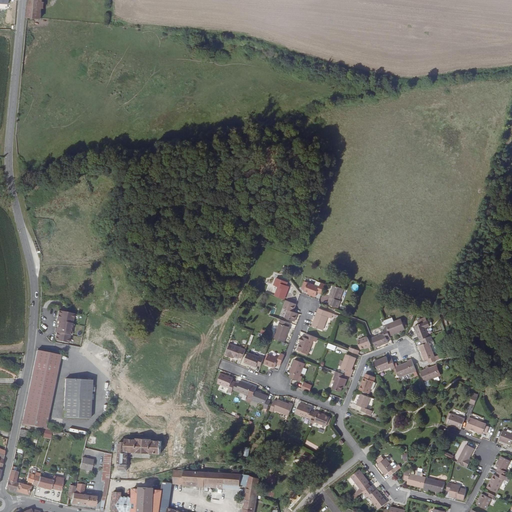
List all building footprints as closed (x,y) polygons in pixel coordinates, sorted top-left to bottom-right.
[(43,0),(30,0),(29,18),(41,19),(42,9),(45,9),(45,2),(44,1),(43,0)] [(271,287),(275,288),(272,296),(282,300),(287,288),(285,287),(286,284),(274,280),(271,287)] [(313,294),(317,296),(319,287),(315,286),(314,290),(299,284),(297,290),(301,292),(300,293),(311,297),(313,294)] [(335,304),(339,294),(328,290),(325,301),(326,301),(324,306),(334,309),(336,305),(335,304)] [(294,314),(289,313),(292,304),(284,301),(281,310),(285,312),(282,320),(290,323),(294,314)] [(216,315),(232,318),(233,314),(217,309),(216,315)] [(324,318),(328,319),(330,314),(316,309),(311,321),(309,326),(320,330),(324,318)] [(54,320),(56,320),(52,341),(66,344),(72,314),(56,311),(54,320)] [(340,331),(349,334),(353,324),(345,320),(340,331)] [(284,327),(286,324),(277,321),(270,339),(280,343),(286,327),(284,327)] [(405,331),(402,321),(390,326),(393,335),(405,331)] [(412,327),(418,339),(427,335),(424,329),(427,328),(425,322),(412,327)] [(384,329),(385,332),(373,338),(377,347),(389,343),(388,339),(391,337),(393,335),(390,326),(384,329)] [(311,338),(303,334),(302,334),(300,338),(296,337),(294,342),(296,343),(293,351),(302,355),(308,341),(309,342),(311,338)] [(426,341),(429,340),(427,335),(418,339),(420,344),(417,345),(423,359),(427,358),(432,356),(426,341)] [(360,350),(371,346),(367,336),(356,340),(360,350)] [(228,357),(239,361),(242,353),(226,347),(222,358),(227,361),(228,357)] [(45,424),(57,356),(34,352),(21,426),(39,429),(49,431),(51,425),(45,424)] [(272,365),(276,367),(280,357),(276,355),(274,361),(265,357),(261,366),(270,370),(272,365)] [(254,367),(257,368),(260,359),(257,358),(256,360),(244,356),(241,364),(253,369),(254,367)] [(340,376),(343,377),(348,379),(351,371),(350,370),(354,360),(344,356),(338,370),(342,372),(340,376)] [(387,368),(388,371),(392,370),(391,365),(388,358),(383,359),(382,357),(371,361),(375,372),(387,368)] [(297,375),(302,363),(292,359),(287,371),(288,372),(288,374),(287,377),(297,381),(299,376),(297,375)] [(392,370),(396,380),(414,373),(410,363),(406,364),(392,370)] [(444,382),(449,378),(453,375),(443,363),(434,371),(444,382)] [(343,380),(343,377),(340,376),(335,373),(332,381),(334,382),(331,390),(339,394),(341,389),(342,389),(345,381),(343,380)] [(367,393),(373,378),(362,374),(357,389),(367,393)] [(226,393),(228,394),(229,391),(231,384),(225,381),(225,379),(218,377),(214,387),(226,391),(226,393)] [(92,418),(94,382),(69,380),(67,417),(92,418)] [(237,382),(235,385),(231,384),(229,391),(245,397),(248,387),(237,382)] [(303,382),(301,389),(309,392),(312,385),(303,382)] [(262,401),(263,398),(251,393),(247,401),(260,406),(259,408),(263,410),(266,402),(262,401)] [(370,411),(365,409),(369,397),(358,393),(353,404),(359,407),(358,410),(368,414),(370,411)] [(271,413),(272,411),(285,416),(289,404),(286,403),(285,405),(275,401),(274,403),(271,402),(267,411),(271,413)] [(296,405),(292,414),(307,420),(309,414),(307,413),(308,410),(296,405)] [(457,426),(461,416),(448,411),(444,421),(457,426)] [(309,414),(307,420),(306,422),(309,423),(310,422),(321,427),(325,418),(310,412),(309,414)] [(482,424),(467,418),(462,429),(465,431),(466,429),(478,433),(482,424)] [(507,444),(508,442),(511,443),(511,433),(510,435),(499,431),(496,440),(507,444)] [(127,440),(127,444),(121,443),(119,470),(127,472),(128,453),(135,453),(135,454),(143,454),(143,456),(148,456),(148,454),(161,454),(162,443),(152,442),(152,440),(137,439),(137,441),(127,440)] [(464,445),(455,463),(466,468),(468,463),(466,462),(472,449),(464,445)] [(105,477),(108,477),(111,454),(104,453),(100,483),(104,484),(105,477)] [(494,466),(496,467),(494,470),(496,471),(504,476),(506,472),(505,471),(511,460),(505,457),(504,458),(499,456),(494,466)] [(383,474),(386,472),(388,475),(390,474),(396,470),(393,467),(391,468),(383,458),(382,459),(380,457),(375,460),(376,463),(375,464),(383,474)] [(90,473),(93,462),(81,460),(79,470),(90,473)] [(405,484),(421,488),(423,478),(424,476),(421,475),(414,474),(409,472),(408,470),(405,470),(402,479),(406,480),(405,484)] [(181,485),(182,472),(172,471),(171,482),(171,484),(181,485)] [(507,477),(504,476),(496,471),(495,474),(494,474),(491,479),(490,479),(487,486),(497,491),(503,479),(505,480),(507,477)] [(14,484),(16,474),(10,472),(6,491),(15,494),(17,484),(14,484)] [(181,485),(222,488),(222,474),(182,472),(181,485)] [(358,489),(360,488),(362,491),(368,486),(365,484),(366,483),(361,476),(360,477),(355,472),(349,478),(358,489)] [(26,485),(35,487),(38,477),(34,476),(35,475),(29,474),(27,480),(26,485)] [(239,475),(232,475),(222,474),(222,488),(238,489),(239,484),(239,475)] [(252,511),(255,500),(259,480),(247,476),(239,475),(239,484),(245,485),(241,511),(252,511)] [(62,478),(53,476),(52,480),(50,488),(59,490),(61,483),(62,478)] [(52,480),(50,480),(38,477),(35,487),(49,491),(50,488),(52,480)] [(440,492),(442,482),(423,478),(421,488),(421,489),(425,491),(426,489),(440,492)] [(459,484),(446,481),(444,490),(448,491),(448,494),(456,495),(456,497),(462,498),(464,488),(458,486),(459,484)] [(181,511),(178,511),(168,508),(171,484),(165,483),(162,483),(161,489),(158,511),(181,511)] [(29,487),(22,486),(17,484),(15,494),(27,497),(29,489),(29,487)] [(70,504),(94,507),(96,496),(83,494),(84,484),(78,484),(77,492),(74,492),(72,501),(70,501),(70,504)] [(48,495),(46,501),(66,506),(67,500),(70,501),(72,501),(74,492),(75,486),(69,485),(67,494),(61,493),(56,494),(55,497),(48,495)] [(368,486),(362,491),(361,492),(365,496),(366,495),(376,506),(384,501),(378,493),(377,494),(374,489),(372,490),(369,485),(368,486)] [(120,494),(120,491),(113,491),(110,511),(158,511),(161,489),(134,486),(133,496),(120,494)] [(489,498),(491,498),(493,495),(484,490),(483,493),(482,492),(476,503),(484,507),(489,498)]
